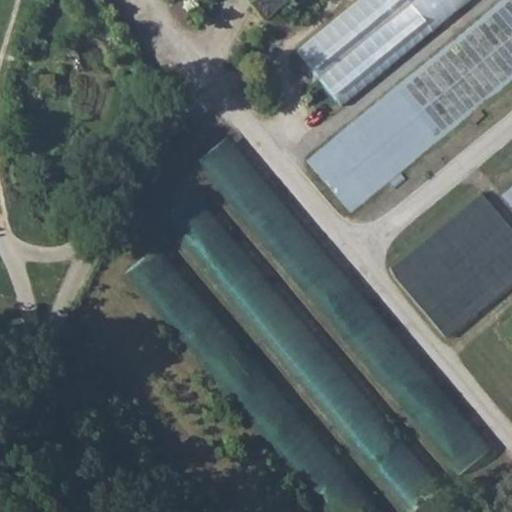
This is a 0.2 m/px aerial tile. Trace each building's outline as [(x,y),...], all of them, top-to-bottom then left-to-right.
[(245,0),(262,20),(286,0),(245,0)] [(340,103),(470,0),(355,0),(295,47),(340,103)] [(232,196),(245,185),(239,178),(255,164),(230,135),(201,160),(232,196)] [(206,265),(237,239),(195,190),(164,215),(206,265)] [(158,245),(129,271),(163,308),(192,282),(158,245)] [(66,327),(60,339),(74,345),(79,334),(66,327)]
